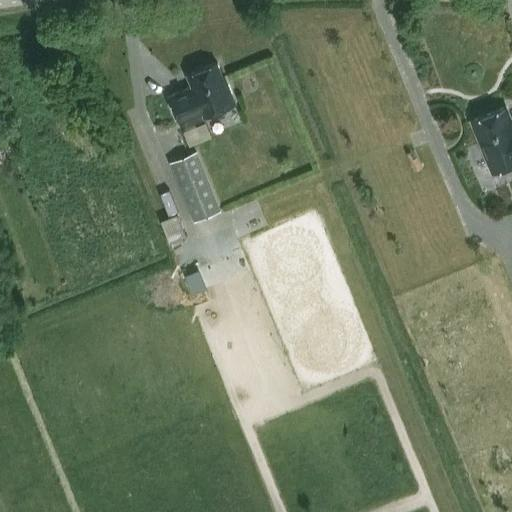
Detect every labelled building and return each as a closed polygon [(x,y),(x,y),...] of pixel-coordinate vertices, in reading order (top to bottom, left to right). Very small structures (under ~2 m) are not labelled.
[(204,113),(236,100),(228,82),(226,81),(217,59),(187,72),(192,83),(169,93),(180,120),(203,110),(204,113)] [(511,120),(505,104),(472,118),(493,170),(511,161),(511,120)] [(221,208),(197,149),(169,161),(193,220),(221,208)] [(414,149),(406,152),(414,171),(422,168),(414,149)] [(205,267),(192,271),(197,288),(210,284),(205,267)]
